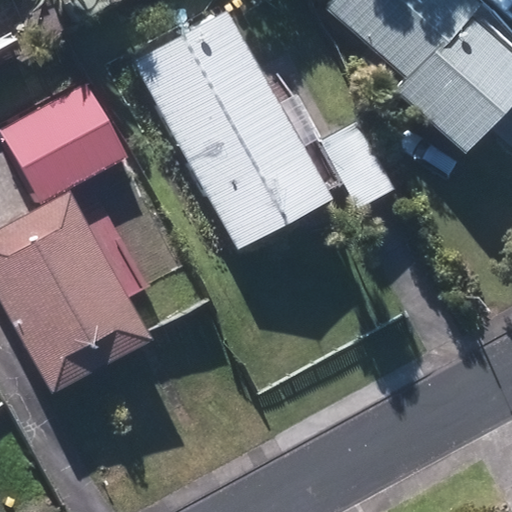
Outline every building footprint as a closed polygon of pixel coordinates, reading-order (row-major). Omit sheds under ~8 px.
[(408,75),(399,85),(466,148),(511,98),(511,53),(470,15),(482,2),(480,0),(332,0),(329,4),(408,75)] [(228,10),(137,60),(240,246),(331,197),(228,10)] [(6,129),(44,198),(125,154),(87,85),(6,129)] [(357,112),(319,132),(356,203),(394,182),(357,112)] [(71,190),(0,229),(0,289),(56,390),(152,337),(71,190)]
